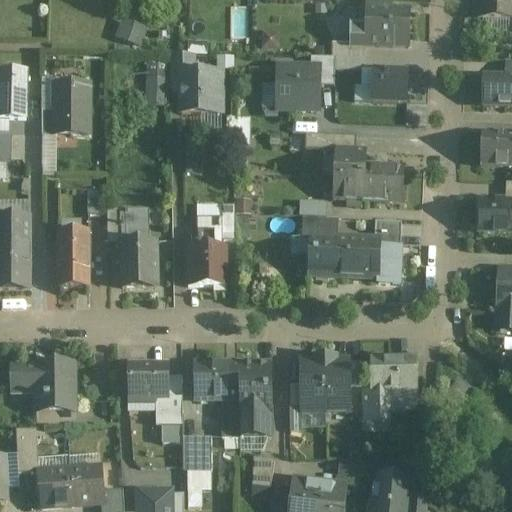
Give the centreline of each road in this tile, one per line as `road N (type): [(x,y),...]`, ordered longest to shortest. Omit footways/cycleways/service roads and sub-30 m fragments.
road 1 (residential): [(0,326),(414,322),(442,296),(447,0)]
road 2 (unknown): [(138,325),(148,511)]
